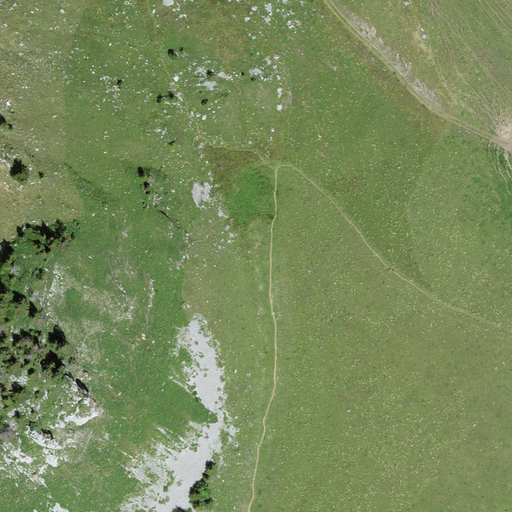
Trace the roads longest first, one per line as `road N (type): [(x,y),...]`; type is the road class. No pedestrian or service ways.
road 1 (track): [(262,511),(274,372),(270,197)]
road 2 (track): [(323,0),(426,105),(511,148)]
